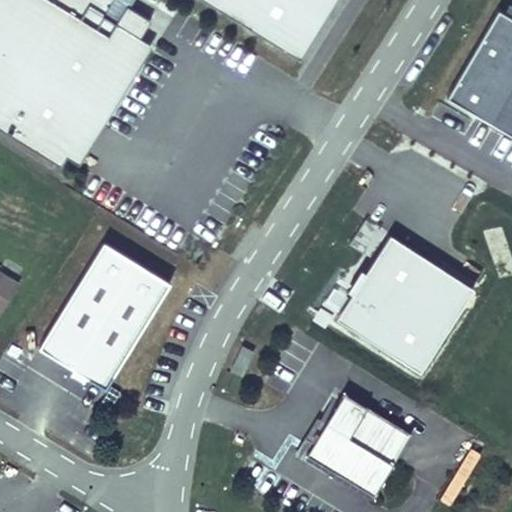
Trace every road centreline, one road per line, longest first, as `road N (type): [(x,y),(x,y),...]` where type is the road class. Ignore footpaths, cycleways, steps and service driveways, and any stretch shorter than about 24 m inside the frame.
road 1 (residential): [(427,0),(208,347),(182,417),(169,511)]
road 2 (residential): [(136,511),(0,433)]
